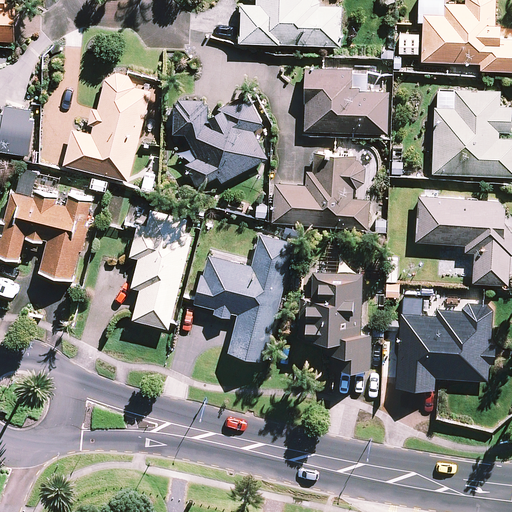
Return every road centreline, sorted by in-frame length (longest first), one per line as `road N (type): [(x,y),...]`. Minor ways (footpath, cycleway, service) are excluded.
road 1 (tertiary): [(201,435),(511,491)]
road 2 (tertiary): [(63,383),(156,408),(201,435)]
road 3 (tertiary): [(201,435),(53,436)]
